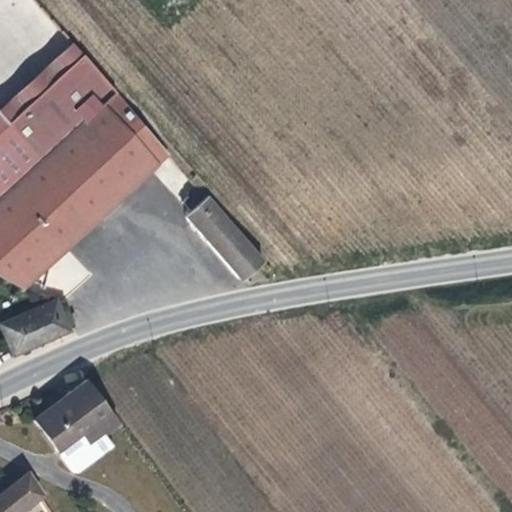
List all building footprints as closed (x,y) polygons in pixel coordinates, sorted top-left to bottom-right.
[(75,58),(81,52),(69,38),(63,43),(69,50),(75,58)] [(0,113),(7,121),(84,56),(81,52),(75,58),(69,50),(0,105),(0,113)] [(0,113),(0,274),(13,283),(152,167),(103,108),(117,96),(84,56),(7,121),(0,113)] [(234,276),(252,263),(258,263),(201,194),(181,212),(225,266),(234,276)] [(67,330),(53,300),(0,320),(0,327),(11,353),(67,330)] [(87,316),(78,321),(81,330),(91,326),(87,316)] [(34,423),(68,469),(72,473),(79,474),(85,470),(113,448),(103,435),(118,422),(87,382),(34,423)] [(22,478),(0,495),(0,511),(16,511),(36,498),(22,478)]
